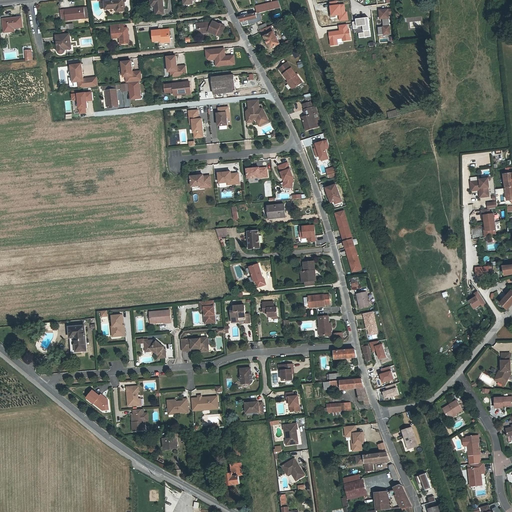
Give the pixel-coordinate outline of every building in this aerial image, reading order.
[(149,0),(150,7),(155,7),(155,16),(163,16),(161,0),(149,0)] [(257,4),(258,10),(259,10),(279,6),(277,0),(257,4)] [(104,10),(115,9),(116,13),(123,12),(122,1),(103,3),(104,10)] [(338,5),(337,1),(329,2),(331,16),(339,15),(339,21),(348,20),(347,11),(345,12),(344,4),(338,5)] [(85,20),(84,8),(59,12),(59,16),(57,16),(58,23),(85,20)] [(259,11),(259,10),(258,10),(238,15),(242,22),(248,21),(248,20),(257,19),(256,12),(259,11)] [(393,15),(393,10),(379,11),(380,19),(383,19),(383,27),(378,28),(379,35),(390,34),(389,15),(393,15)] [(356,22),(353,22),(353,29),(358,29),(357,27),(363,26),(365,37),(371,37),(368,18),(356,19),(356,22)] [(21,20),(3,21),(4,33),(10,33),(10,29),(22,28),(21,20)] [(216,33),(220,24),(212,20),(211,22),(208,22),(199,23),(200,28),(202,32),(209,31),(209,30),(216,33)] [(118,39),(118,41),(119,44),(128,43),(126,28),(122,29),(121,29),(120,24),(109,25),(112,39),(115,38),(116,39),(118,39)] [(270,24),(266,26),(259,29),(270,47),(280,42),(270,24)] [(348,29),(347,24),(338,25),(339,31),(328,32),(330,45),(338,44),(337,39),(342,38),(342,41),(350,40),(349,29),(348,29)] [(170,42),(169,31),(160,32),(160,30),(152,31),(153,42),(160,41),(161,43),(170,42)] [(59,53),(60,54),(61,55),(62,55),(63,54),(64,53),(64,52),(64,51),(71,50),(69,36),(56,37),(58,52),(59,53)] [(225,48),(206,50),(207,58),(210,59),(216,59),(217,65),(236,63),(234,55),(226,56),(225,48)] [(188,75),(187,65),(179,67),(177,56),(168,57),(170,72),(172,72),(173,78),(188,75)] [(288,80),(293,87),(301,81),(288,61),(279,67),(288,80)] [(143,82),(142,72),(133,73),(132,62),(122,63),(124,78),(127,78),(128,84),(143,82)] [(98,88),(96,79),(83,81),(81,66),(70,67),(73,84),(78,83),(79,90),(98,88)] [(234,74),(212,77),(215,93),(236,90),(234,74)] [(186,93),(192,93),(190,81),(179,82),(179,83),(171,84),(171,83),(165,84),(166,92),(171,91),(171,90),(174,90),(175,92),(176,92),(177,92),(179,93),(186,92),(186,93)] [(116,90),(106,91),(109,109),(119,108),(116,90)] [(79,109),(79,114),(86,113),(86,108),(87,108),(86,101),(92,100),(91,92),(71,94),(72,99),(77,99),(78,109),(79,109)] [(261,106),(260,97),(250,99),(251,108),(250,108),(248,110),(249,119),(255,118),(256,118),(256,116),(258,116),(258,117),(260,122),(263,123),(269,120),(270,117),(264,106),(261,106)] [(230,116),(230,112),(232,112),(232,106),(222,107),(222,112),(220,112),(221,124),(230,124),(230,116)] [(307,126),(308,129),(317,127),(313,113),(316,112),(315,107),(312,108),(305,110),(305,111),(307,116),(305,117),(302,118),(305,126),(307,126)] [(192,110),(192,119),(195,119),(195,123),(196,131),(197,131),(197,136),(206,135),(205,117),(202,118),(201,109),(192,110)] [(401,115),(400,110),(388,113),(390,118),(401,115)] [(325,149),(329,147),(326,140),(313,144),(315,148),(313,149),(316,157),(318,157),(320,160),(321,159),(321,161),(328,159),(325,149)] [(286,185),(294,187),(296,176),(290,161),(281,164),(287,180),(286,185)] [(270,176),(269,167),(261,168),(261,167),(249,168),(250,178),(262,176),(262,177),(270,176)] [(511,173),(511,170),(502,172),(504,186),(511,184),(511,173)] [(239,183),(238,173),(231,174),(230,172),(218,173),(219,183),(227,182),(231,182),(231,184),(239,183)] [(211,187),(209,175),(203,176),(203,175),(190,176),(191,186),(200,185),(204,185),(204,188),(211,187)] [(481,193),(489,192),(488,185),(489,185),(488,176),(479,177),(480,178),(472,179),(473,187),(481,186),(481,193)] [(489,194),(489,192),(481,193),(481,186),(473,187),(472,179),(470,180),(471,189),(479,188),(480,195),(489,194)] [(335,184),(325,188),(330,203),(334,201),(334,204),(341,201),(335,184)] [(268,216),(277,215),(278,217),(284,216),(283,204),(267,205),(268,216)] [(484,217),(484,221),(494,220),(493,212),(489,212),(489,207),(481,208),(482,213),(483,213),(484,217)] [(362,270),(344,210),(339,212),(340,215),(336,216),(352,269),(356,268),(357,271),(362,270)] [(494,220),(484,221),(485,225),(485,228),(483,229),(484,235),(492,234),(491,228),(495,228),(494,220)] [(314,226),(300,227),(301,238),(308,238),(309,242),(316,241),(314,226)] [(219,236),(227,235),(226,228),(217,229),(219,236)] [(258,230),(249,231),(250,248),(260,247),(259,230),(258,230)] [(303,271),(304,281),(314,279),(313,270),(315,270),(314,260),(303,262),(304,271),(303,271)] [(511,261),(503,263),(505,273),(511,272),(511,261)] [(255,281),(257,287),(265,284),(263,278),(262,278),(258,264),(249,267),(254,281),(255,281)] [(487,304),(478,291),(474,294),(475,295),(476,297),(473,299),(469,301),(474,309),(481,304),(483,307),(487,304)] [(366,292),(357,294),(360,308),(369,306),(366,292)] [(511,302),(511,295),(508,293),(498,307),(505,312),(511,302)] [(331,295),(323,295),(310,297),(310,305),(316,304),(316,307),(327,306),(327,304),(332,304),(331,295)] [(204,311),(205,312),(205,315),(207,317),(207,323),(215,322),(214,314),(215,314),(213,300),(200,302),(200,308),(204,307),(204,311)] [(269,316),(273,316),(279,315),(278,306),(275,307),(275,301),(264,302),(265,310),(268,310),(269,311),(269,316)] [(231,311),(232,321),(240,320),(240,317),(246,317),(246,319),(247,323),(251,322),(250,313),(246,314),(245,305),(234,306),(235,311),(231,311)] [(148,313),(149,323),(156,322),(156,323),(163,323),(163,324),(170,323),(168,311),(166,311),(165,311),(148,313)] [(378,333),(373,311),(363,314),(366,327),(367,327),(369,335),(378,333)] [(110,327),(111,335),(120,334),(120,336),(124,336),(123,328),(121,328),(119,315),(110,316),(112,327),(110,327)] [(323,336),(331,335),(333,335),(332,323),(330,324),(330,315),(320,316),(321,331),(323,331),(323,336)] [(84,326),(68,327),(70,353),(75,353),(75,351),(86,350),(84,326)] [(200,348),(208,348),(207,338),(186,339),(187,351),(192,351),(191,350),(200,349),(200,348)] [(144,342),(145,350),(150,350),(153,352),(157,355),(158,359),(167,358),(167,354),(164,352),(165,351),(155,341),(144,342)] [(382,344),(379,345),(378,341),(370,343),(372,351),(376,350),(379,359),(385,357),(382,344)] [(351,358),(356,358),(354,349),(334,351),(335,360),(341,359),(342,363),(351,363),(351,358)] [(501,361),(502,367),(502,371),(499,376),(507,380),(511,373),(511,360),(510,360),(510,353),(502,353),(502,361),(501,361)] [(292,380),(291,374),(291,370),(293,369),(292,364),(282,365),(283,370),(280,370),(281,381),(292,380)] [(393,379),(389,367),(381,370),(383,374),(380,375),(382,382),(393,379)] [(250,368),(239,369),(240,377),(238,379),(240,380),(241,384),(247,384),(249,385),(252,382),(251,377),(252,376),(251,375),(251,372),(250,372),(250,368)] [(507,380),(499,376),(496,381),(505,385),(507,380)] [(365,404),(368,403),(370,403),(366,390),(363,379),(324,383),(325,386),(327,386),(328,391),(338,390),(338,392),(355,390),(359,403),(364,402),(365,404)] [(395,384),(386,387),(387,391),(383,392),(385,399),(398,395),(395,384)] [(138,405),(138,399),(137,392),(138,392),(138,386),(126,387),(128,406),(138,405)] [(101,407),(102,410),(109,409),(107,401),(104,401),(102,400),(104,398),(100,395),(99,396),(92,391),(86,398),(93,404),(94,402),(101,407)] [(292,407),(292,413),(300,412),(298,397),(294,398),(293,394),(286,395),(287,399),(289,399),(289,402),(290,408),(292,407)] [(192,411),(202,410),(202,407),(209,406),(209,409),(218,408),(217,396),(201,397),(198,398),(196,398),(196,404),(192,405),(192,411)] [(511,396),(496,398),(496,408),(505,408),(505,406),(511,405),(511,396)] [(183,401),(176,402),(167,402),(168,412),(172,412),(173,413),(183,412),(183,413),(188,413),(187,399),(183,399),(183,401)] [(458,401),(445,410),(451,419),(455,417),(456,418),(459,416),(458,415),(464,411),(458,401)] [(93,404),(102,410),(101,407),(94,402),(93,404)] [(258,402),(252,402),(250,403),(245,403),(245,413),(258,412),(258,414),(263,413),(262,402),(258,403),(258,402)] [(342,411),(341,403),(326,404),(328,412),(342,411)] [(342,411),(351,410),(351,403),(341,403),(342,411)] [(134,422),(132,423),(132,431),(144,430),(144,421),(143,414),(143,409),(133,410),(133,415),(134,422)] [(286,432),(287,442),(288,442),(289,446),(298,445),(297,431),(298,431),(297,425),(284,427),(285,432),(286,432)] [(344,429),(345,436),(351,436),(351,438),(353,453),(362,452),(361,445),(363,445),(363,443),(365,443),(364,434),(357,435),(356,427),(344,429)] [(407,444),(408,443),(410,448),(418,446),(412,428),(403,430),(407,444)] [(478,442),(478,436),(467,437),(467,438),(468,446),(469,455),(481,454),(480,450),(479,450),(478,442)] [(176,440),(164,442),(165,451),(176,449),(176,440)] [(273,453),(281,452),(280,445),(272,446),(273,453)] [(384,445),(378,447),(381,454),(387,453),(384,445)] [(355,458),(357,466),(364,466),(371,465),(391,462),(387,453),(381,454),(355,458)] [(290,472),(291,474),(296,482),(305,477),(294,460),(282,468),(286,474),(290,472)] [(243,464),(237,465),(236,463),(233,463),(234,465),(232,465),(232,469),(233,469),(234,473),(227,474),(228,486),(241,485),(240,476),(245,475),(243,464)] [(485,464),(470,466),(471,488),(483,487),(482,474),(486,473),(485,468),(485,464)] [(371,465),(364,466),(365,474),(372,473),(371,465)] [(393,466),(389,468),(389,471),(394,482),(399,481),(393,466)] [(420,484),(422,483),(425,490),(431,488),(426,473),(417,476),(420,484)] [(359,475),(343,478),(345,486),(346,486),(361,482),(359,475)] [(361,482),(346,486),(349,497),(366,493),(364,482),(361,482)] [(402,508),(412,507),(403,486),(400,485),(393,488),(396,495),(402,508)] [(375,493),(377,511),(388,510),(386,492),(375,493)] [(290,511),(289,511),(288,506),(286,506),(286,504),(284,494),(280,494),(281,511),(290,511)]
